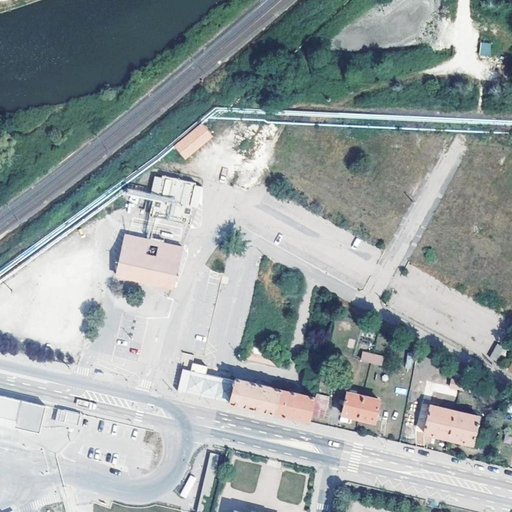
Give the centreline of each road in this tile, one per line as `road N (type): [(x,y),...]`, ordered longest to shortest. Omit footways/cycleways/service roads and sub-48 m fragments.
road 1 (residential): [(366,303),(221,222),(203,222),(137,409)]
road 2 (secondary): [(327,452),(137,409)]
road 3 (residential): [(463,144),(366,303)]
road 4 (secondary): [(501,494),(327,452)]
road 5 (residential): [(511,381),(366,303)]
road 6 (secondary): [(137,409),(0,375)]
